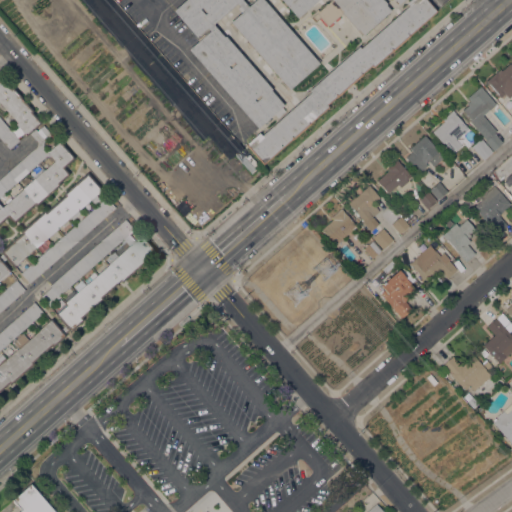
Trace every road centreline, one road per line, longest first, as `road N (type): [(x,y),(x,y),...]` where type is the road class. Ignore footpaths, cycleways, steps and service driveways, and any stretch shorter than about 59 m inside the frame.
road 1 (residential): [(415,511),(0,37)]
road 2 (primary): [(286,195),(507,0)]
road 3 (residential): [(511,260),(333,417)]
road 4 (primary): [(0,448),(118,344)]
